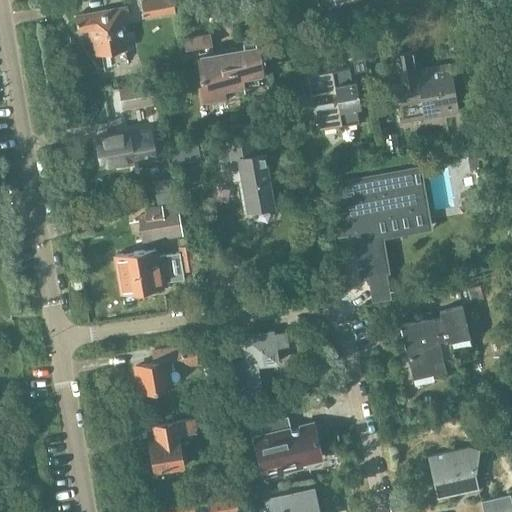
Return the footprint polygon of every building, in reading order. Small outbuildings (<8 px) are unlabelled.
[(172,0),(140,0),(143,18),(174,13),(172,0)] [(95,55),(126,50),(127,59),(137,58),(135,46),(125,48),(121,20),(128,19),(126,7),(74,16),(77,32),(91,30),(95,55)] [(182,38),(185,50),(211,45),(209,33),(182,38)] [(196,55),(204,100),(245,94),(243,78),(265,75),(260,45),(196,55)] [(391,75),(399,121),(458,112),(450,64),(415,70),(412,50),(392,53),(396,74),(391,75)] [(362,52),(351,54),(354,73),(366,71),(362,52)] [(359,122),(356,108),(360,107),(356,81),(351,82),(349,67),(305,75),(315,130),(359,122)] [(152,105),(151,94),(149,83),(118,89),(122,110),(152,105)] [(127,132),(95,137),(98,152),(100,167),(118,164),(119,166),(133,164),(134,169),(137,168),(136,162),(154,159),(149,130),(130,133),(128,134),(127,132)] [(228,159),(236,158),(246,212),(275,207),(265,151),(249,154),(246,137),(225,141),(228,159)] [(466,145),(449,148),(451,159),(468,157),(466,145)] [(475,159),(467,161),(468,168),(477,167),(475,159)] [(412,170),(331,185),(340,235),(341,235),(340,226),(342,226),(352,224),(361,275),(385,271),(379,236),(400,233),(397,214),(424,209),(420,185),(414,186),(412,170)] [(182,235),(176,205),(144,210),(145,215),(138,216),(143,242),(182,235)] [(188,236),(177,238),(179,247),(178,247),(179,252),(180,260),(192,258),(188,236)] [(154,249),(114,255),(118,275),(172,265),(181,264),(180,260),(179,252),(155,256),(154,249)] [(192,258),(180,260),(181,264),(182,271),(193,269),(192,258)] [(172,265),(118,275),(121,295),(161,288),(160,283),(174,281),(184,280),(182,271),(181,264),(172,265)] [(478,286),(466,289),(469,301),(481,298),(478,286)] [(440,318),(433,319),(402,326),(405,341),(403,342),(403,343),(406,342),(410,356),(408,356),(409,359),(410,359),(414,377),(445,369),(438,342),(449,339),(450,343),(469,339),(461,306),(439,311),(440,318)] [(274,331),(249,335),(240,336),(244,359),(232,361),(239,400),(262,396),(256,367),(279,364),(276,347),(286,345),(284,332),(274,333),(274,331)] [(168,364),(185,361),(186,368),(198,366),(194,343),(151,350),(154,363),(135,367),(139,393),(172,387),(168,364)] [(246,419),(243,406),(228,409),(231,423),(246,419)] [(323,460),(314,421),(298,424),(299,427),(291,429),(288,416),(251,424),(262,477),(303,468),(302,464),(323,460)] [(184,466),(181,452),(178,436),(197,433),(194,419),(152,426),(155,441),(148,442),(153,472),(184,466)] [(507,422),(498,424),(500,434),(509,432),(507,422)] [(438,501),(481,492),(477,473),(480,452),(472,447),(428,458),(437,499),(438,501)] [(264,498),(267,511),(320,511),(314,486),(264,498)] [(511,511),(511,507),(509,495),(480,501),(482,511),(511,511)] [(208,502),(208,505),(209,511),(237,511),(236,502),(235,497),(217,501),(208,502)]
